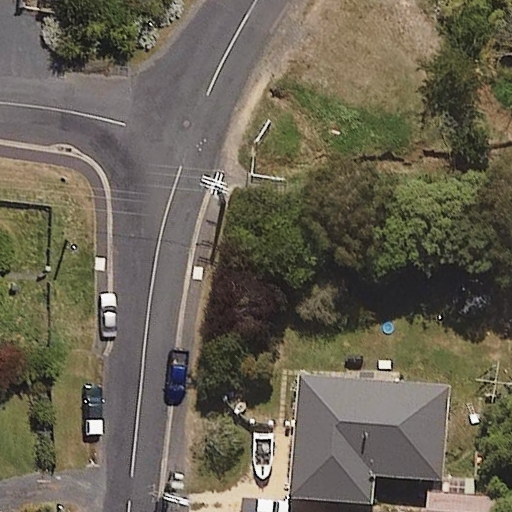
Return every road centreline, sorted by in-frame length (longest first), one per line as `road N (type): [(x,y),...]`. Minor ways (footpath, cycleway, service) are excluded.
road 1 (residential): [(129,511),(160,241),(181,155)]
road 2 (residential): [(181,155),(92,114),(0,101)]
road 3 (residential): [(181,155),(252,0)]
